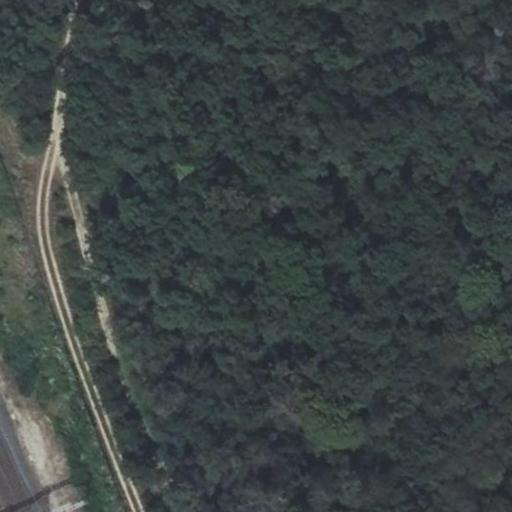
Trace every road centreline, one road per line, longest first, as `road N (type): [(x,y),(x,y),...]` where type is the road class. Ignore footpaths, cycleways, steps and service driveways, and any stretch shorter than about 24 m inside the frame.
road 1 (track): [(184,511),(64,147),(60,101),(82,0)]
road 2 (track): [(140,511),(44,235),(60,123)]
